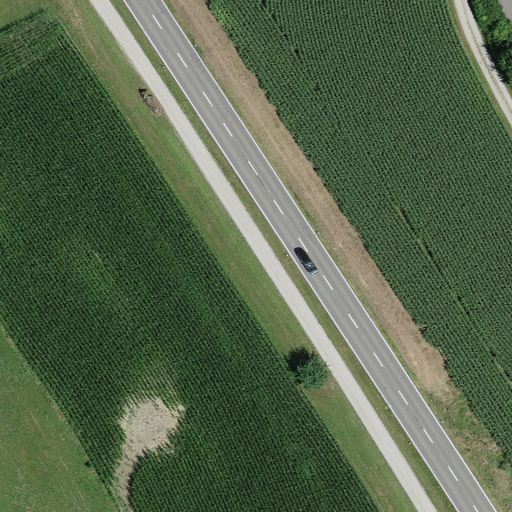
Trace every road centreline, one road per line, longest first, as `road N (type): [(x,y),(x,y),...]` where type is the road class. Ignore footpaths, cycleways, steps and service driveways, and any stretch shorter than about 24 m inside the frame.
road 1 (track): [(91,0),(427,511)]
road 2 (primary): [(149,0),(479,511)]
road 3 (track): [(459,0),(511,118)]
